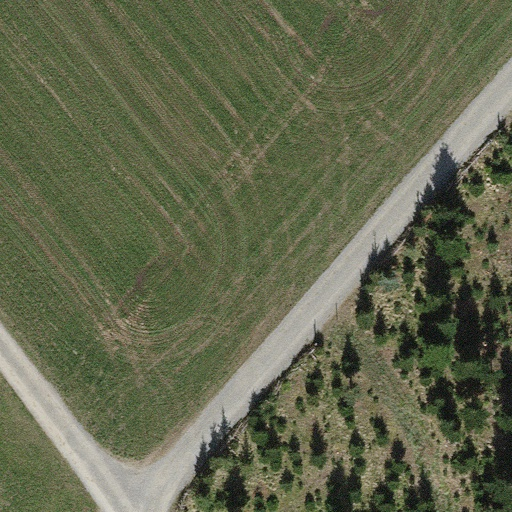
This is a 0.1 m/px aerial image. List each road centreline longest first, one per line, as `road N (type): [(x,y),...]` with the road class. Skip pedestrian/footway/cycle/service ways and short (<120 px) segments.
road 1 (track): [(511,81),(135,511)]
road 2 (track): [(131,511),(0,350)]
